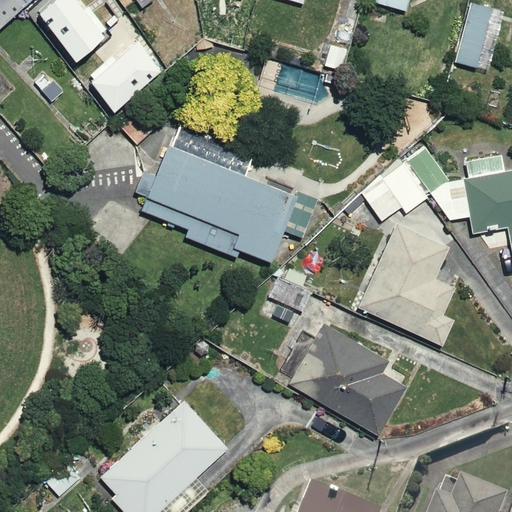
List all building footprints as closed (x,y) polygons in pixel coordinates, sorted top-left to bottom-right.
[(0,0),(0,22),(20,5),(15,0),(0,0)] [(124,22),(107,0),(82,0),(62,15),(87,49),(124,22)] [(405,0),(366,0),(402,12),(405,0)] [(317,75),(265,57),(254,89),(307,107),(317,75)] [(156,122),(136,102),(112,125),(131,146),(156,122)] [(398,155),(426,195),(448,224),(463,213),(466,234),(502,229),(507,268),(511,267),(511,168),(451,177),(422,138),(398,155)] [(260,187),(161,146),(150,173),(140,168),(125,204),(183,229),(179,237),(226,257),(231,245),(259,257),(272,228),(299,239),(316,198),(264,176),(260,187)] [(398,155),(351,189),(374,219),(394,205),(400,213),(426,195),(398,155)] [(449,248),(389,221),(350,306),(432,344),(457,289),(434,279),(449,248)] [(315,320),(278,382),(374,437),(410,375),(315,320)] [(234,455),(181,395),(90,475),(122,511),(179,511),(206,489),(201,484),(234,455)] [(496,511),(506,490),(459,469),(448,495),(434,489),(424,511),(496,511)] [(377,511),(378,511),(303,476),(285,511),(377,511)]
